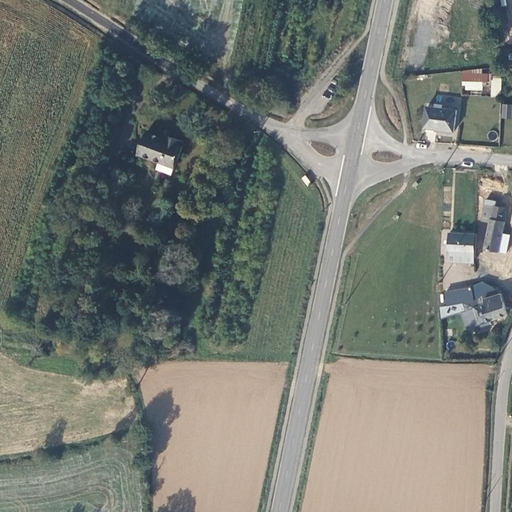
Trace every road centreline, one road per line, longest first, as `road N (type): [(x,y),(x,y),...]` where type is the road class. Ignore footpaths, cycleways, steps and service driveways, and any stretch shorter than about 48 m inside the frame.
road 1 (secondary): [(343,195),(278,511)]
road 2 (unclassified): [(292,134),(68,0)]
road 3 (unclassified): [(493,511),(508,355)]
road 4 (secondary): [(384,0),(358,123)]
